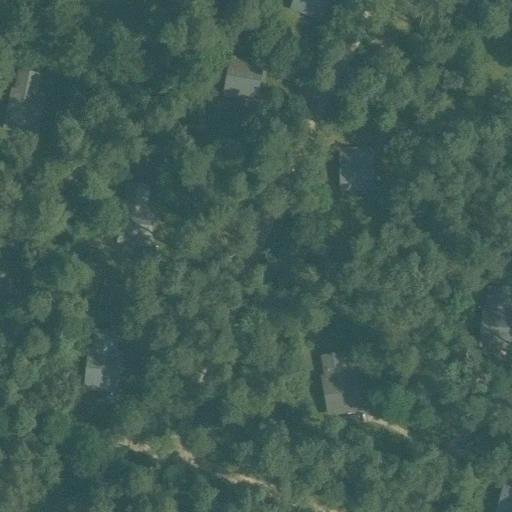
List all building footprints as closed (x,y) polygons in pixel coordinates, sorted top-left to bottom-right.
[(326,12),(331,0),(293,0),(289,10),(306,17),(311,6),(326,12)] [(260,93),(264,63),(230,57),(223,99),(242,102),(244,90),(260,93)] [(37,95),(41,75),(19,71),(15,90),(11,89),(3,132),(21,134),(24,123),(40,126),(45,96),(37,95)] [(358,193),(357,181),(374,181),(374,150),(338,151),(339,192),(358,193)] [(147,206),(149,187),(127,184),(124,203),(121,203),(117,245),(135,247),(136,235),(153,237),(156,207),(147,206)] [(0,285),(11,283),(3,254),(0,255),(0,285)] [(511,309),(509,309),(511,291),(489,288),(486,306),(482,306),(478,348),(498,350),(498,338),(511,339),(511,309)] [(115,352),(117,332),(94,329),(91,349),(88,348),(84,390),(102,393),(103,381),(119,383),(124,353),(115,352)] [(347,372),(343,353),(320,357),(323,376),(320,377),(326,419),(346,416),(343,403),(360,401),(355,371),(347,372)] [(511,511),(511,483),(504,482),(496,511),(511,511)]
